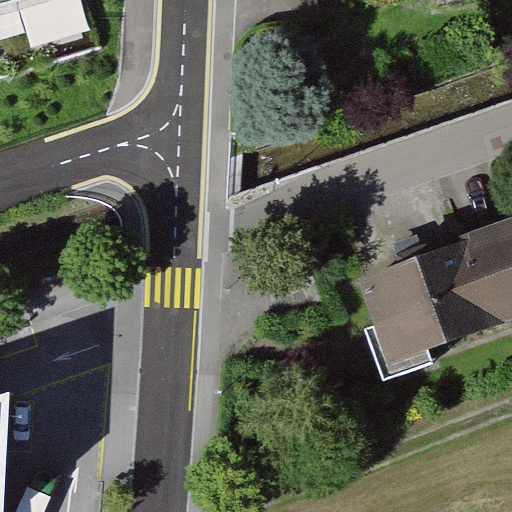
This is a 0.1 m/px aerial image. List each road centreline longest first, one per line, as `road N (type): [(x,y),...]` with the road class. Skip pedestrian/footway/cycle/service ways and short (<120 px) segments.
road 1 (residential): [(511,130),(173,255)]
road 2 (residential): [(173,255),(151,511)]
road 3 (residential): [(0,186),(113,148),(165,143)]
road 4 (residential): [(185,0),(182,95),(165,143)]
